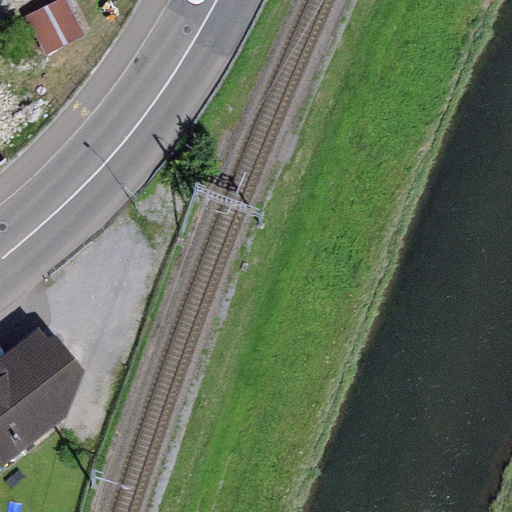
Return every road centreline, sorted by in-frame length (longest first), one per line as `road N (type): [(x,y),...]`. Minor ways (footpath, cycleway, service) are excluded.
road 1 (primary): [(0,265),(146,120),(215,0)]
road 2 (track): [(247,511),(355,214)]
